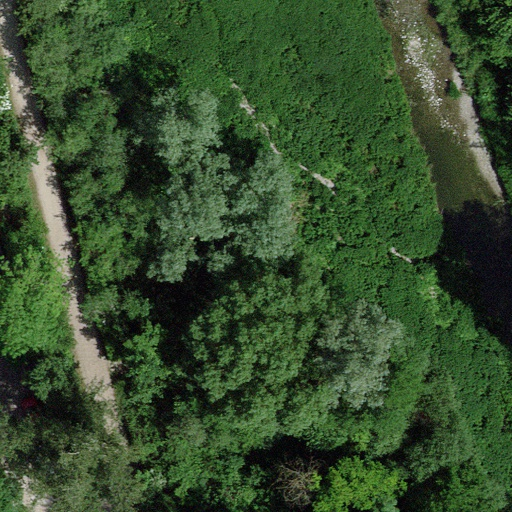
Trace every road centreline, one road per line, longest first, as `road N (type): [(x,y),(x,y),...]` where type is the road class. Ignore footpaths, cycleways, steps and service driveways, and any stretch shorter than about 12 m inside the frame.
road 1 (track): [(0,0),(128,511)]
road 2 (unclassified): [(11,380),(45,503)]
